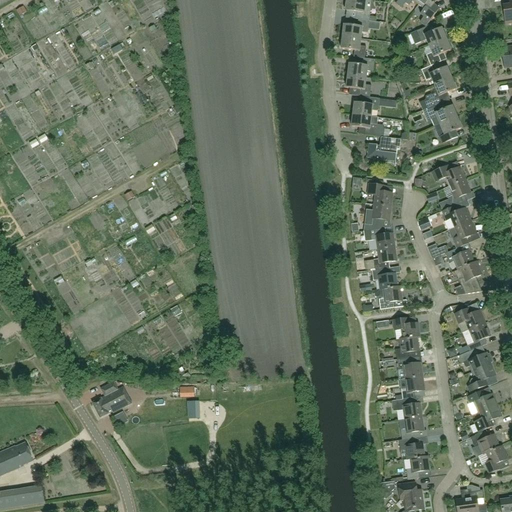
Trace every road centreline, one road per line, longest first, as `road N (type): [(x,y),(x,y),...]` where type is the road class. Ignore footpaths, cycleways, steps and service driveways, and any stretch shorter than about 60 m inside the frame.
road 1 (tertiary): [(129,511),(113,465),(0,286)]
road 2 (unknown): [(0,255),(183,155)]
road 3 (unclassified): [(343,176),(321,59),(328,0)]
road 4 (unclassified): [(458,462),(438,300)]
road 5 (residential): [(511,293),(493,145)]
road 6 (residential): [(493,145),(473,0)]
